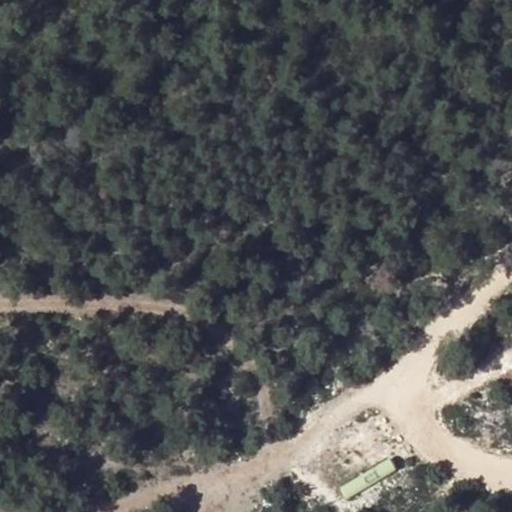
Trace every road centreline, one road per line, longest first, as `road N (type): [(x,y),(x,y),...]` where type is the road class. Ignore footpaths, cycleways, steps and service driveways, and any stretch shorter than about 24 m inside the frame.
road 1 (track): [(396,407),(231,480),(81,511)]
road 2 (track): [(396,407),(408,352),(511,264)]
road 3 (track): [(511,460),(396,407)]
road 4 (track): [(511,361),(396,407)]
